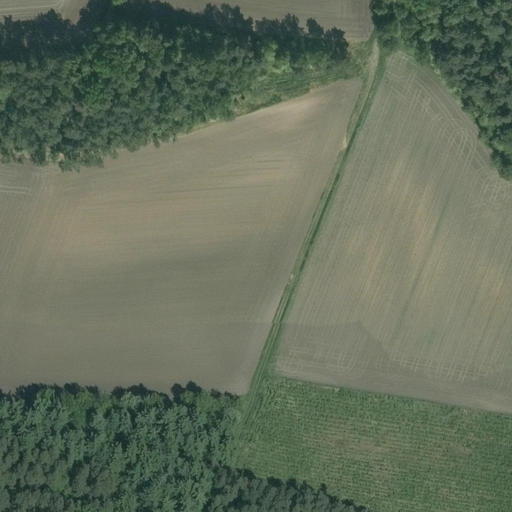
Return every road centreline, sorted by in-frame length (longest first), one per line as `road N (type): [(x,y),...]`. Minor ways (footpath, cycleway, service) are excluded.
road 1 (track): [(204,511),(392,0)]
road 2 (track): [(0,406),(237,421)]
